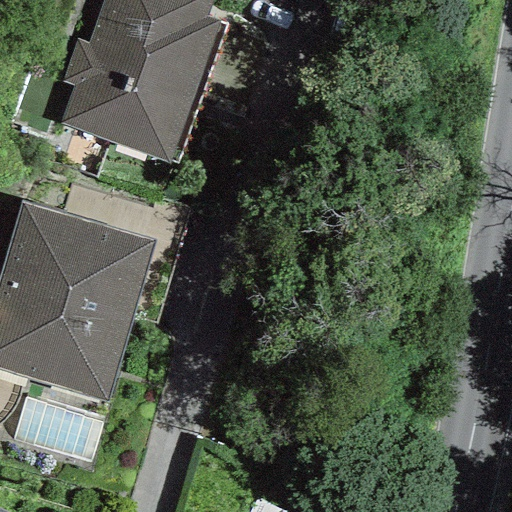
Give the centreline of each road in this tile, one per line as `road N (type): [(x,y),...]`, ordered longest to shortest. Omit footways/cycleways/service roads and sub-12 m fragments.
road 1 (residential): [(155,511),(305,0)]
road 2 (tertiary): [(452,511),(511,179)]
